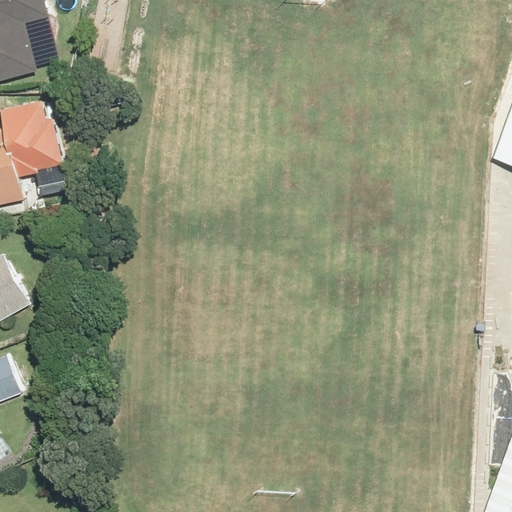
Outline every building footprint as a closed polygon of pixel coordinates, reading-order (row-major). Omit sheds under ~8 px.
[(47,0),(0,0),(0,83),(39,74),(27,26),(52,20),(47,0)] [(10,126),(0,128),(0,209),(26,204),(10,126)] [(511,129),(503,155),(511,158),(511,129)] [(8,256),(0,260),(0,330),(38,308),(8,256)] [(12,353),(0,357),(0,408),(30,396),(12,353)] [(511,511),(511,431),(483,511),(486,511),(511,511)]
